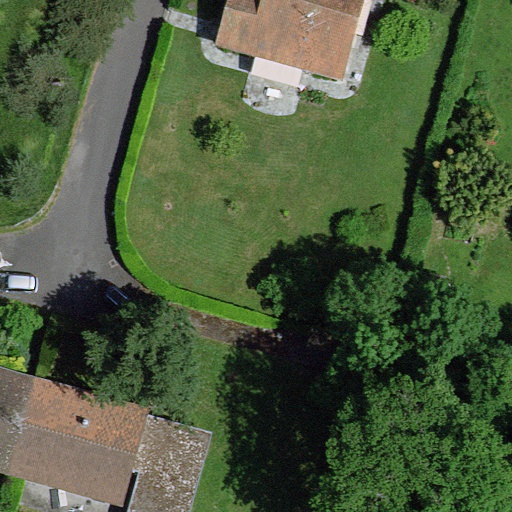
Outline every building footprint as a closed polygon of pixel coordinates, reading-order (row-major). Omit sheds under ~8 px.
[(342,80),(364,0),(236,0),(223,47),(342,80)] [(447,280),(429,277),(424,301),(443,304),(447,280)] [(371,352),(316,336),(308,365),(365,381),(371,352)] [(0,378),(0,466),(13,471),(37,389),(0,378)] [(146,420),(37,389),(13,471),(124,503),(146,420)]
